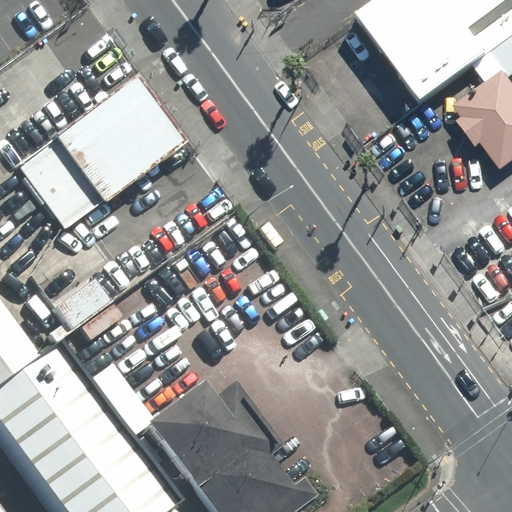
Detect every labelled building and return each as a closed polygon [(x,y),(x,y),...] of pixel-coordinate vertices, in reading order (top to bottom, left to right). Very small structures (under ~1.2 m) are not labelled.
[(511,37),(511,0),(381,0),(351,23),(418,109),(511,37)] [(511,165),(511,92),(499,75),(447,114),(495,178),(511,165)] [(176,150),(124,83),(8,171),(60,238),(176,150)] [(103,306),(84,281),(45,311),(64,336),(103,306)] [(0,385),(34,361),(0,314),(0,385)] [(0,475),(27,511),(146,511),(34,361),(0,386),(0,475)] [(195,388),(139,431),(202,511),(273,511),(307,486),(228,386),(206,402),(195,388)]
